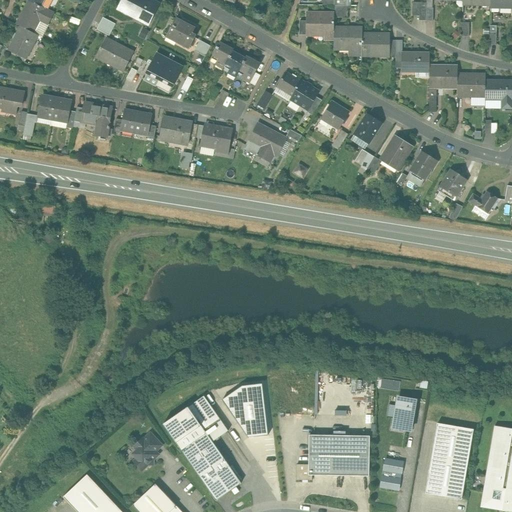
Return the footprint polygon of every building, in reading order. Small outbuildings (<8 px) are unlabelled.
[(159,4),(151,0),(123,0),(119,9),(148,24),(159,4)] [(511,0),(490,0),(491,4),(491,11),(491,7),(499,7),(499,11),(500,11),(500,7),(511,7),(511,10),(511,16),(511,15),(511,0)] [(41,7),(29,1),(17,25),(22,27),(33,33),(40,20),(49,25),(54,14),(41,7)] [(426,3),(413,2),(413,15),(419,16),(419,21),(426,21),(426,8),(426,3)] [(348,5),(335,5),(334,13),(334,17),(348,17),(348,5)] [(334,13),(306,13),(306,21),(306,35),(307,35),(307,32),(324,32),(324,41),(334,41),(334,27),(334,17),(334,13)] [(116,24),(103,17),(100,23),(112,30),(116,24)] [(195,29),(176,19),(168,34),(178,39),(177,42),(189,48),(196,36),(192,34),(195,29)] [(112,30),(100,23),(97,29),(109,36),(112,30)] [(33,33),(22,27),(10,51),(26,59),(38,35),(33,33)] [(362,28),(334,27),(334,41),(334,47),(350,47),(350,55),(349,55),(362,56),(362,34),(362,28)] [(390,34),(362,34),(362,56),(390,56),(390,40),(390,34)] [(133,53),(106,39),(97,57),(124,71),(133,53)] [(211,46),(200,41),(195,51),(196,52),(206,57),(211,46)] [(234,49),(220,42),(213,55),(219,58),(215,65),(223,69),(233,51),(234,49)] [(246,58),(233,51),(226,64),(231,67),(228,74),(236,78),(240,70),(246,58)] [(200,68),(206,57),(196,52),(190,63),(200,68)] [(170,60),(157,53),(146,74),(159,81),(170,60)] [(402,53),(402,56),(401,71),(415,72),(416,70),(430,70),(430,66),(430,53),(402,53)] [(261,63),(246,56),(246,58),(240,70),(245,72),(242,79),(250,83),(256,73),(261,63)] [(183,66),(170,60),(159,81),(173,87),(183,66)] [(458,66),(430,66),(430,70),(429,85),(443,85),(443,88),(457,88),(458,74),(458,66)] [(261,75),(256,73),(250,83),(255,86),(261,75)] [(297,78),(291,75),(291,76),(286,73),(278,87),(293,96),(298,88),(301,82),(296,79),(297,78)] [(486,75),(458,74),(457,88),(457,96),(485,97),(485,80),(486,75)] [(511,80),(485,80),(485,97),(485,100),(502,100),(502,108),(511,108),(511,100),(511,80)] [(319,92),(302,81),(301,82),(298,88),(293,96),(291,99),(307,110),(308,109),(316,96),(319,92)] [(219,90),(214,87),(208,98),(214,100),(219,90)] [(290,102),(291,99),(293,96),(278,87),(274,93),(290,102)] [(24,93),(0,88),(0,107),(3,108),(2,110),(16,113),(18,105),(22,106),(24,93)] [(266,91),(258,105),(264,109),(273,95),(266,91)] [(57,99),(42,96),(38,116),(53,119),(57,99)] [(316,96),(308,109),(307,110),(306,111),(313,116),(322,100),(316,96)] [(72,102),(57,99),(53,119),(67,122),(68,122),(70,111),(72,102)] [(340,107),(332,102),(322,118),(330,123),(330,124),(339,130),(350,112),(340,107)] [(112,108),(85,103),(84,108),(81,123),(97,125),(95,135),(107,137),(112,108)] [(84,108),(77,107),(76,112),(75,121),(81,123),(84,108)] [(138,113),(125,110),(123,120),(121,130),(135,132),(138,113)] [(28,112),(22,111),(19,125),(25,126),(28,114),(28,112)] [(75,121),(76,112),(70,111),(68,122),(67,122),(66,127),(73,129),(75,121)] [(152,115),(138,113),(135,132),(148,135),(150,125),(152,115)] [(36,115),(28,114),(25,126),(24,134),(32,135),(33,127),(34,127),(36,115)] [(382,123),(368,114),(354,135),(368,144),(382,123)] [(37,122),(52,125),(53,119),(38,116),(37,122)] [(192,123),(164,118),(160,139),(188,144),(189,137),(192,124),(192,123)] [(52,125),(66,127),(67,122),(53,119),(52,125)] [(123,120),(116,119),(114,132),(121,133),(121,130),(123,120)] [(198,125),(192,124),(189,137),(196,138),(198,125)] [(286,139),(258,124),(249,141),(250,142),(251,141),(262,147),(258,155),(257,154),(257,155),(270,162),(271,161),(269,161),(274,152),(278,155),(286,139)] [(156,126),(150,125),(148,135),(147,138),(154,139),(156,126)] [(205,126),(198,125),(196,138),(202,139),(205,126)] [(233,131),(205,125),(205,126),(202,139),(201,146),(202,147),(202,145),(216,148),(216,151),(228,154),(233,131)] [(302,136),(290,129),(287,136),(299,142),(302,136)] [(342,131),(332,146),(338,149),(348,134),(342,131)] [(364,150),(368,144),(354,135),(350,141),(362,149),(364,150)] [(411,148),(396,139),(383,159),(398,168),(411,148)] [(367,169),(375,157),(364,150),(362,149),(355,161),(363,166),(367,169)] [(189,168),(192,153),(182,151),(179,167),(189,168)] [(438,162),(422,152),(411,171),(425,180),(432,168),(434,169),(438,162)] [(382,161),(375,157),(367,169),(374,173),(382,161)] [(307,170),(300,166),(296,172),(302,176),(307,170)] [(367,169),(363,166),(359,172),(364,175),(367,169)] [(460,175),(451,170),(440,187),(456,197),(467,180),(460,175)] [(408,176),(402,173),(396,182),(402,186),(408,176)] [(487,191),(482,199),(473,194),(469,201),(477,206),(475,210),(486,217),(498,199),(487,191)] [(50,198),(45,197),(45,200),(40,200),(38,212),(46,212),(45,216),(54,217),(55,202),(49,201),(50,198)] [(456,203),(449,217),(456,221),(463,207),(456,203)] [(54,234),(41,233),(41,242),(54,252),(54,234)] [(383,379),(383,387),(400,388),(400,380),(383,379)] [(237,436),(263,433),(258,386),(219,390),(221,409),(234,408),(237,436)] [(416,400),(398,397),(393,428),(411,431),(416,400)] [(206,433),(182,450),(216,500),(241,483),(213,442),(229,431),(220,418),(204,429),(206,433)] [(511,511),(511,429),(495,426),(480,510),(492,511),(511,511)] [(477,434),(437,428),(425,499),(465,505),(477,434)] [(162,445),(150,433),(144,439),(155,452),(162,445)] [(371,436),(311,435),(311,464),(295,463),(295,482),(313,482),(313,475),(370,475),(371,436)] [(143,438),(135,446),(138,449),(133,454),(137,459),(134,462),(142,470),(154,459),(151,456),(156,452),(155,452),(144,439),(143,438)] [(404,462),(386,459),(381,487),(399,490),(404,462)] [(122,511),(87,474),(64,497),(77,511),(122,511)] [(156,484),(133,505),(139,511),(170,511),(177,506),(156,484)]
